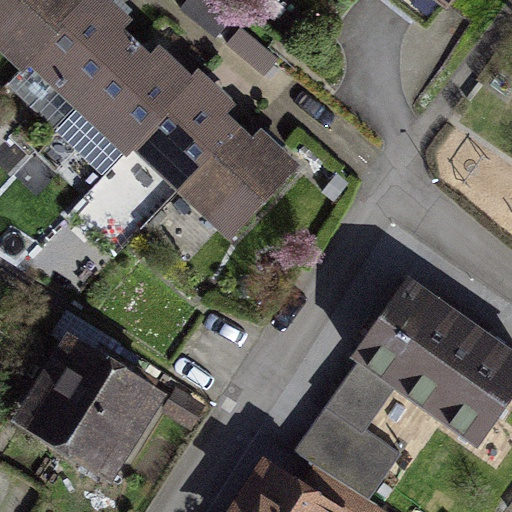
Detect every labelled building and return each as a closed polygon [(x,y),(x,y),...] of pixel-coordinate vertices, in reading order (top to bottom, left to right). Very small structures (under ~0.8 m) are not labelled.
[(0,0),(0,63),(129,173),(191,100),(160,74),(119,39),(72,0),(0,0)] [(478,0),(429,0),(460,24),(478,0)] [(202,109),(140,180),(236,263),(298,192),(202,109)] [(511,426),(511,338),(421,281),(366,370),(496,452),(511,426)] [(167,409),(68,358),(19,452),(118,503),(167,409)] [(370,511),(408,452),(336,407),(289,481),(311,495),(337,511),(370,511)] [(337,511),(311,495),(299,511),(337,511)]
